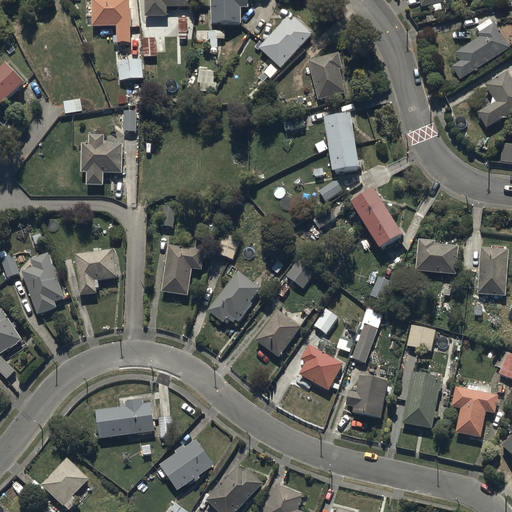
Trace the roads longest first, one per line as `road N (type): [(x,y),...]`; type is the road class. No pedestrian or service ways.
road 1 (residential): [(495,511),(456,488),(288,440),(195,374),(147,354),(70,373),(0,458)]
road 2 (residential): [(511,190),(465,180),(437,158),(393,41),(364,0)]
